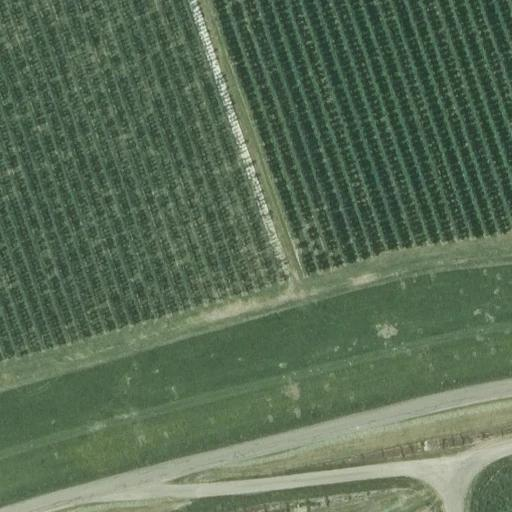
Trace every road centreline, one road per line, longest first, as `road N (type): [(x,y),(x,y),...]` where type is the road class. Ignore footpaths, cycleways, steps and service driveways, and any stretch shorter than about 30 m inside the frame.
road 1 (unclassified): [(511,391),(108,487)]
road 2 (unclassified): [(108,487),(228,490),(445,465)]
